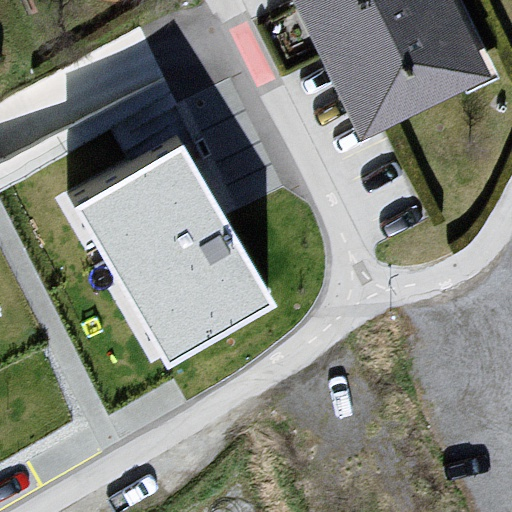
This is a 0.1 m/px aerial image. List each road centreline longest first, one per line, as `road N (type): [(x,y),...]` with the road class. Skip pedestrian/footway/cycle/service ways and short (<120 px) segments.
road 1 (residential): [(27,511),(287,358),(362,292)]
road 2 (residential): [(362,292),(352,256),(222,0)]
road 3 (residential): [(362,292),(452,275),(497,234),(511,201)]
